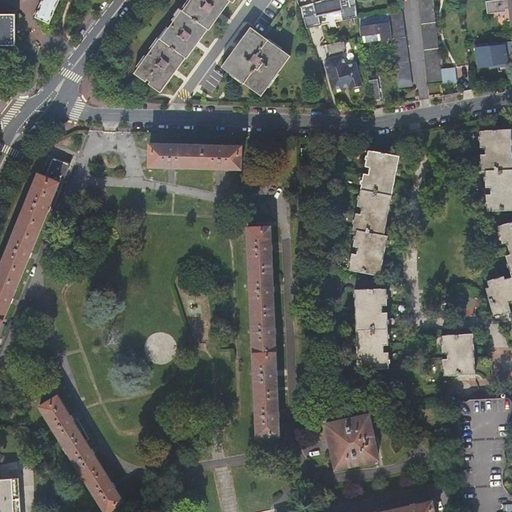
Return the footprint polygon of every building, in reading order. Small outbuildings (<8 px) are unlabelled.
[(49,23),(60,0),(41,0),(39,7),(40,8),(35,16),(49,23)] [(177,17),(161,39),(160,38),(135,74),(146,82),(148,80),(151,82),(150,85),(160,92),(185,58),(186,59),(188,56),(207,29),(208,30),(230,0),(232,3),(232,2),(233,0),(191,0),(183,11),(182,10),(177,17)] [(352,0),(333,0),(308,6),(308,7),(302,8),(307,29),(321,25),(319,16),(341,11),(343,20),(357,17),(352,0)] [(441,70),(432,0),(419,0),(428,84),(442,82),(441,70)] [(511,0),(501,0),(485,2),(487,15),(507,12),(506,10),(511,9),(511,16),(511,0)] [(392,40),(399,90),(412,88),(401,12),(388,13),(388,14),(392,40)] [(0,45),(16,45),(16,14),(0,14),(0,45)] [(388,14),(358,18),(361,36),(380,33),(382,41),(392,40),(388,14)] [(250,28),(222,67),(261,95),(267,86),(290,55),(250,28)] [(490,57),(491,63),(511,60),(511,40),(489,44),(489,40),(476,42),(478,59),(490,57)] [(343,41),(326,45),(330,60),(328,60),(325,65),(333,92),(349,87),(350,89),(351,89),(354,91),(359,89),(361,86),(362,86),(361,83),(355,63),(346,66),(342,55),(345,49),(343,41)] [(455,69),(441,70),(442,82),(443,87),(457,85),(455,69)] [(377,80),(368,81),(371,96),(372,102),(381,101),(377,80)] [(511,144),(511,129),(485,130),(485,140),(480,141),(480,147),(485,147),(486,154),(481,154),(481,161),(486,161),(487,171),(490,171),(491,180),(486,180),(486,188),(491,187),(491,194),(486,194),(487,202),(492,201),(492,212),(511,210),(511,193),(503,194),(502,187),(511,186),(511,152),(497,154),(497,147),(511,145),(511,144)] [(242,147),(150,144),(149,167),(241,169),(242,147)] [(311,149),(302,149),(302,160),(311,159),(311,149)] [(400,156),(374,150),(372,160),(367,159),(365,166),(370,167),(369,174),(364,173),(358,206),(363,207),(361,214),(356,212),(355,220),(360,221),(358,230),(362,230),(360,240),(355,239),(354,246),(358,247),(357,254),(353,253),(351,260),(356,261),(354,271),(368,274),(380,276),(384,259),(369,256),(370,249),(385,252),(388,235),(385,235),(388,219),(373,216),(374,209),(389,212),(395,179),(381,176),(382,169),(397,172),(400,156)] [(45,177),(59,182),(62,184),(70,164),(53,158),(45,177)] [(0,328),(59,182),(45,177),(38,174),(0,268),(0,328)] [(511,221),(502,224),(505,234),(500,235),(502,243),(507,242),(510,254),(506,255),(508,263),(511,261),(511,271),(510,272),(511,278),(511,221)] [(270,227),(248,228),(257,437),(279,437),(270,227)] [(511,311),(509,302),(507,294),(509,293),(506,282),(504,276),(487,280),(489,287),(486,288),(493,311),(502,308),(503,313),(511,311)] [(382,299),(382,288),(368,289),(355,289),(355,312),(357,346),(370,346),(372,346),(372,353),(370,353),(357,353),(358,370),(371,370),(385,369),(384,359),(390,359),(390,352),(384,352),(384,345),(389,345),(388,312),(383,312),(383,305),(388,305),(388,298),(382,299)] [(474,333),(446,335),(447,345),(442,345),(442,352),(447,352),(447,359),(442,359),(443,366),(448,366),(448,376),(475,374),(475,357),(459,358),(459,352),(474,351),(474,333)] [(108,511),(124,503),(58,396),(40,407),(104,511),(108,511)] [(457,400),(463,511),(511,511),(511,496),(509,494),(507,491),(505,490),(504,488),(504,486),(503,484),(503,482),(502,479),(503,475),(504,467),(506,459),(505,456),(505,455),(504,453),(504,451),(505,449),(507,446),(508,443),(509,441),(510,438),(511,434),(511,432),(511,430),(511,428),(509,426),(509,423),(510,419),(511,415),(511,413),(511,410),(511,404),(511,402),(511,400),(510,399),(507,398),(505,398),(503,399),(502,399),(499,398),(469,399),(466,401),(464,402),(462,401),(459,400),(457,400)] [(369,415),(326,424),(329,435),(332,435),(336,457),(333,457),(336,468),(378,459),(369,415)] [(20,511),(19,478),(0,479),(0,511),(20,511)] [(434,511),(432,502),(384,511),(434,511)]
